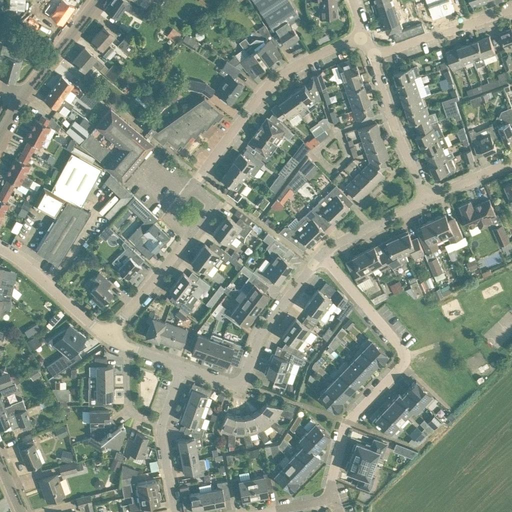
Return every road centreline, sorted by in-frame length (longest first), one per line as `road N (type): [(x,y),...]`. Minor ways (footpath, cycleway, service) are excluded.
road 1 (residential): [(266,511),(329,496),(347,422),(404,360),(321,254)]
road 2 (residential): [(191,187),(273,80),(363,33)]
road 3 (residential): [(428,198),(371,56)]
road 4 (residential): [(242,381),(260,337),(321,254)]
road 5 (residential): [(371,56),(511,8)]
road 6 (residential): [(108,336),(0,249)]
road 7 (residential): [(108,336),(189,234)]
road 8 (tertiary): [(21,96),(96,0)]
road 9 (residential): [(321,254),(428,198)]
